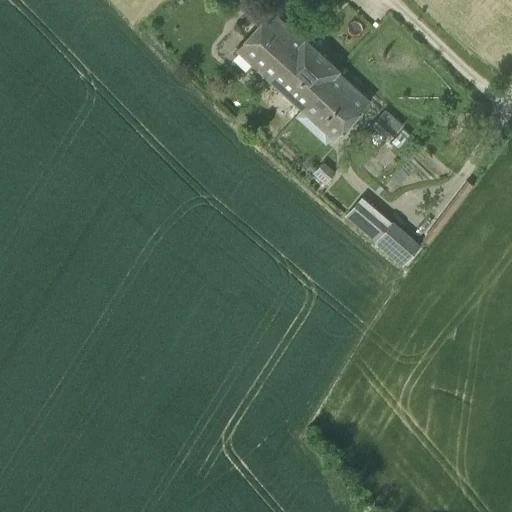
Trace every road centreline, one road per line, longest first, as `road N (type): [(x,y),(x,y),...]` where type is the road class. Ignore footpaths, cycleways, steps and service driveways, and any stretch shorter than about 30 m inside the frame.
road 1 (unknown): [(511,100),(479,84),(389,0)]
road 2 (track): [(425,220),(511,101)]
